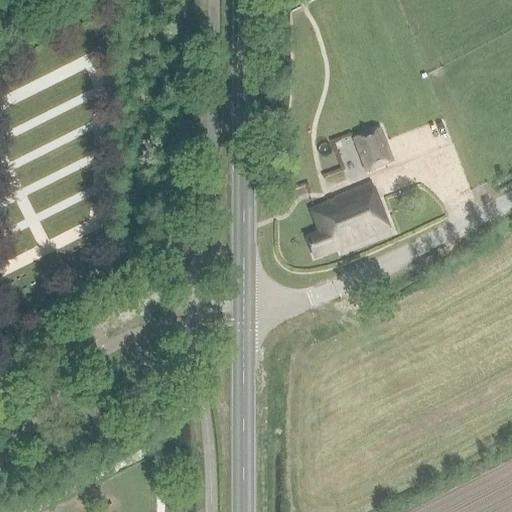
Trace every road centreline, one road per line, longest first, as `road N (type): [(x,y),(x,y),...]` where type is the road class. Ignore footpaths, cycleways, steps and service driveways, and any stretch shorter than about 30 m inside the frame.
road 1 (primary): [(243,511),(243,0)]
road 2 (unclassified): [(511,257),(482,286),(344,363),(314,421),(312,511)]
